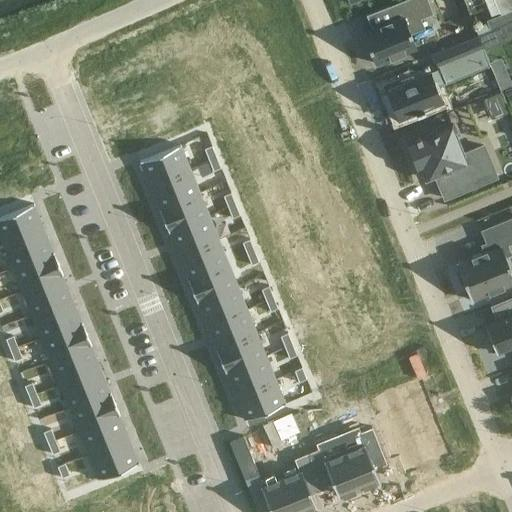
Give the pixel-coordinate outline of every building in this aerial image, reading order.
[(426,0),(401,0),(388,5),(394,19),(362,32),(375,63),(390,57),(390,58),(404,52),(404,51),(416,47),(410,32),(423,27),(419,17),(431,12),(426,0)] [(431,0),(436,12),(447,8),(453,25),(444,29),(449,42),(473,33),(461,0),(431,0)] [(511,0),(495,0),(501,14),(485,20),(486,22),(489,30),(511,20),(511,0)] [(511,20),(489,30),(478,34),(484,50),(505,41),(503,36),(507,35),(503,25),(511,21),(511,20)] [(486,22),(475,27),(478,34),(489,30),(486,22)] [(401,79),(384,86),(387,93),(398,119),(415,112),(416,113),(424,110),(423,109),(426,107),(442,101),(436,86),(476,70),(489,65),(477,35),(433,53),(439,68),(420,75),(412,79),(411,75),(401,79)] [(511,82),(508,73),(496,78),(500,90),(511,84),(511,82)] [(419,134),(415,136),(416,137),(407,141),(410,147),(407,150),(411,160),(415,161),(418,166),(421,165),(427,178),(435,174),(445,198),(496,176),(484,145),(464,153),(452,123),(420,136),(419,134)] [(180,143),(139,160),(149,184),(190,168),(180,143)] [(216,157),(212,146),(204,149),(209,160),(216,157)] [(221,168),(216,157),(209,160),(213,171),(221,168)] [(190,168),(149,184),(159,208),(199,191),(190,168)] [(199,191),(159,208),(168,231),(209,215),(199,191)] [(235,204),(231,193),(223,196),(228,207),(235,204)] [(34,203),(0,216),(0,237),(3,244),(43,227),(34,203)] [(240,215),(235,204),(228,207),(232,218),(240,215)] [(209,215),(168,231),(177,254),(218,238),(209,215)] [(460,282),(465,284),(471,300),(511,283),(511,272),(505,256),(510,254),(506,244),(511,241),(511,217),(482,230),(487,243),(482,245),(484,251),(456,263),(458,267),(456,272),(460,282)] [(43,227),(3,244),(12,267),(53,251),(43,227)] [(218,238),(177,254),(187,278),(228,261),(218,238)] [(254,251),(250,240),(242,242),(247,253),(254,251)] [(53,251),(12,267),(22,290),(62,274),(53,251)] [(259,262),(254,251),(247,253),(251,265),(259,262)] [(228,261),(187,278),(196,301),(237,285),(228,261)] [(62,274),(22,290),(31,314),(72,297),(62,274)] [(237,285),(196,301),(206,324),(247,308),(237,285)] [(273,297),(269,286),(261,289),(266,300),(273,297)] [(496,320),(488,323),(485,325),(489,335),(490,337),(487,338),(492,351),(495,350),(496,352),(511,345),(511,296),(490,305),(496,320)] [(72,297),(31,314),(41,337),(81,321),(72,297)] [(278,308),(273,297),(266,300),(270,311),(278,308)] [(247,308),(206,324),(215,348),(256,331),(247,308)] [(81,321),(41,337),(50,361),(91,344),(81,321)] [(256,331),(215,348),(225,371),(266,355),(256,331)] [(292,344),(288,333),(280,336),(285,347),(292,344)] [(17,347),(13,336),(5,338),(10,350),(17,347)] [(91,344),(50,361),(59,384),(100,367),(91,344)] [(297,355),(292,344),(285,347),(289,358),(297,355)] [(22,358),(17,347),(10,350),(14,361),(22,358)] [(266,355),(225,371),(234,395),(275,378),(266,355)] [(100,367),(59,384),(69,407),(110,391),(100,367)] [(306,378),(302,367),(294,370),(299,382),(306,378)] [(275,378),(234,395),(244,419),(285,402),(275,378)] [(36,393),(32,382),(24,385),(29,396),(36,393)] [(389,414),(374,420),(389,457),(401,453),(407,469),(425,462),(426,466),(441,460),(439,456),(445,454),(440,443),(442,442),(436,426),(434,427),(430,417),(426,418),(413,386),(383,399),(389,414)] [(110,391),(69,407),(78,431),(119,414),(110,391)] [(41,405),(36,393),(29,396),(33,408),(41,405)] [(119,414),(78,431),(88,454),(129,437),(119,414)] [(362,444),(344,451),(359,489),(379,480),(371,461),(382,457),(370,426),(357,432),(362,444)] [(55,440),(51,429),(43,432),(48,443),(55,440)] [(129,437),(88,454),(98,478),(139,462),(129,437)] [(60,451),(55,440),(48,443),(52,454),(60,451)] [(321,447),(307,452),(319,482),(331,478),(338,497),(359,489),(344,451),(326,459),(321,447)] [(299,470),(281,477),(294,511),(301,511),(316,506),(308,487),(319,482),(307,452),(294,458),(299,470)] [(69,475),(65,464),(57,466),(62,478),(69,475)] [(258,472),(244,478),(256,508),(268,503),(271,511),(294,511),(281,477),(263,484),(258,472)]
